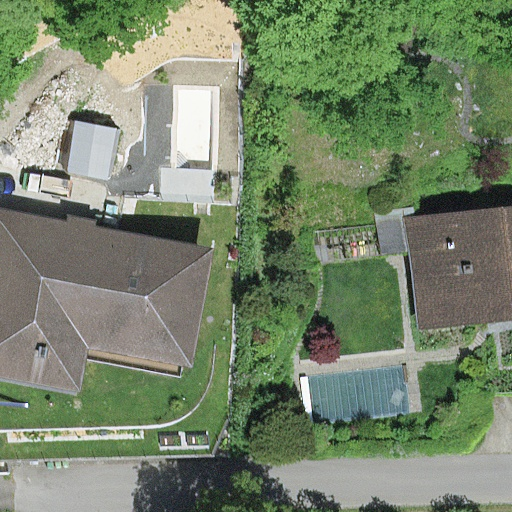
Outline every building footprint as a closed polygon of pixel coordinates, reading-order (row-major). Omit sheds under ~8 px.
[(344,0),(335,32),(402,52),(413,17),(356,0),(344,0)] [(114,106),(112,156),(155,157),(156,107),(114,106)] [(160,170),(160,202),(212,202),(212,170),(175,170),(160,170)] [(511,205),(398,219),(411,331),(511,319),(511,205)] [(219,248),(0,206),(0,382),(80,398),(89,351),(195,372),(219,248)] [(511,333),(480,334),(480,394),(511,393),(511,333)]
